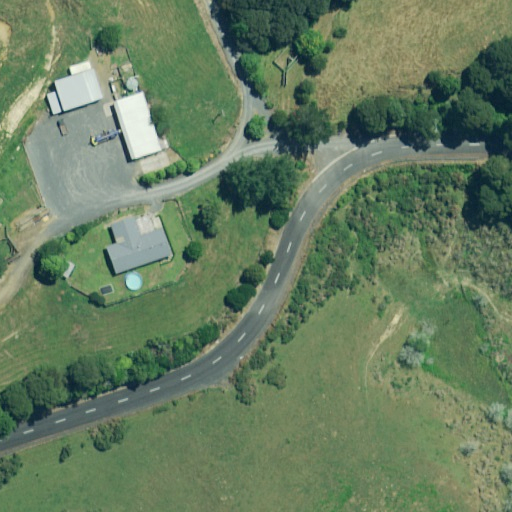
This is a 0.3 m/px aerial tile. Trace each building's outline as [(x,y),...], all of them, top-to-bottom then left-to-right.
[(122,80),(133,77),(130,64),(118,68),(122,80)] [(101,98),(92,69),(52,82),(56,92),(45,95),(51,114),(101,98)] [(133,77),(122,80),(125,93),(137,90),(133,77)] [(160,150),(141,94),(112,103),(130,160),(160,150)] [(140,235),(134,217),(110,225),(116,244),(105,247),(114,273),(169,255),(160,229),(140,235)] [(73,266),(62,259),(55,272),(66,278),(73,266)]
